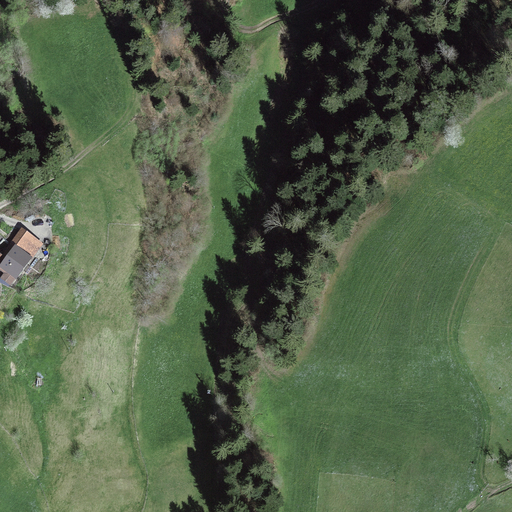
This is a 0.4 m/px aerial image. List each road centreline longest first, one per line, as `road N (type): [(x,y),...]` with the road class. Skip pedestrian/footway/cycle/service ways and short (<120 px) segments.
road 1 (track): [(219,511),(215,355),(323,0)]
road 2 (track): [(98,0),(127,37),(135,73),(129,110),(68,166),(0,205)]
road 3 (track): [(455,334),(460,366),(487,417),(477,476),(499,490),(511,483)]
road 4 (track): [(319,0),(248,30),(226,18),(218,0)]
